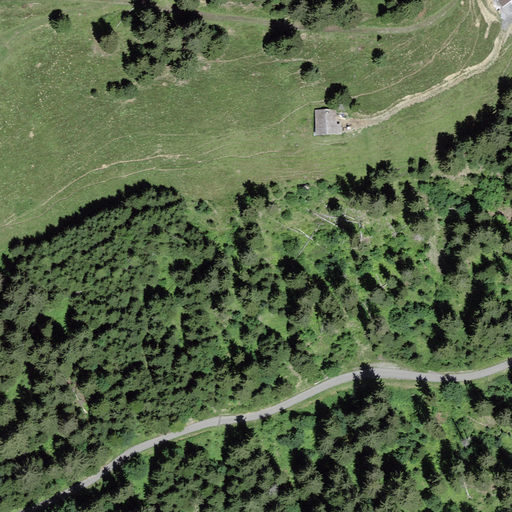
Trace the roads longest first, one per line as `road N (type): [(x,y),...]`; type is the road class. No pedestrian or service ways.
road 1 (unclassified): [(511,362),(458,377),(345,377),(269,411),(199,424),(136,449),(27,511)]
road 2 (track): [(351,124),(487,65),(511,13)]
